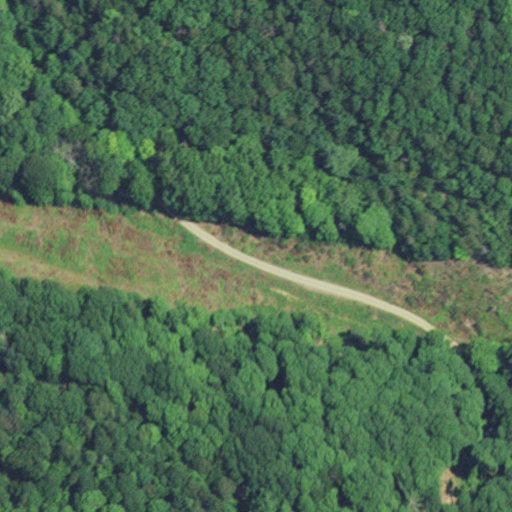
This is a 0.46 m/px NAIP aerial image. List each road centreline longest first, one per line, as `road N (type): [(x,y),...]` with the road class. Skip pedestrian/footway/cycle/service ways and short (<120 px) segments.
road 1 (track): [(8,0),(38,73),(185,222),(234,252),(425,328),(511,391)]
road 2 (residential): [(0,378),(103,398),(274,511)]
